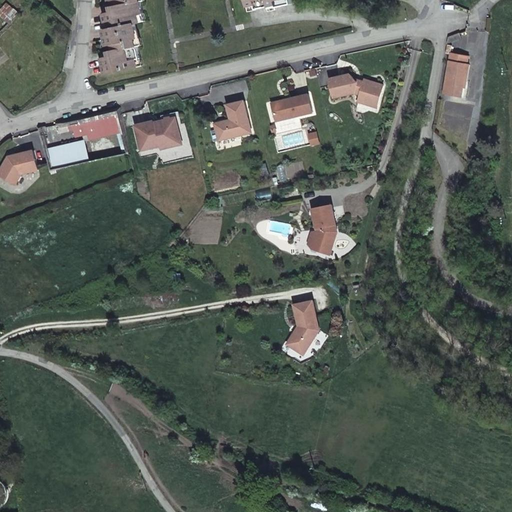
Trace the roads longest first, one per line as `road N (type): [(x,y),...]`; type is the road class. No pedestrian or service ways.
road 1 (residential): [(64,110),(424,26),(431,5)]
road 2 (track): [(511,375),(476,364),(434,335),(425,314),(411,231),(423,131)]
